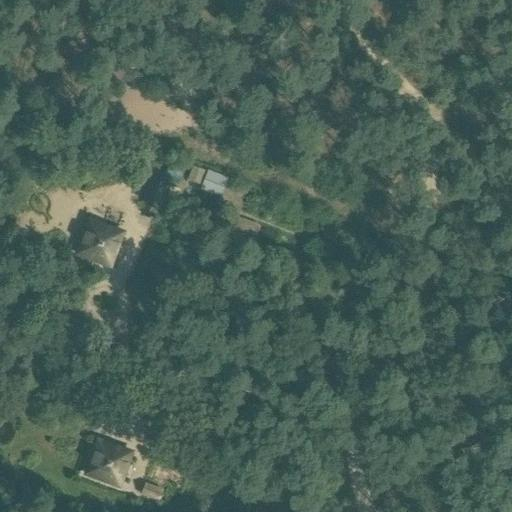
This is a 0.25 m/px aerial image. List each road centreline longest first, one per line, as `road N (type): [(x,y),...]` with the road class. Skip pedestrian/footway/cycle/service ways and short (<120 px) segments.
road 1 (track): [(329,0),(432,130),(428,242),(365,394),(351,463),(361,511)]
road 2 (track): [(0,306),(65,295),(92,303),(113,295),(114,279),(80,275),(68,285)]
